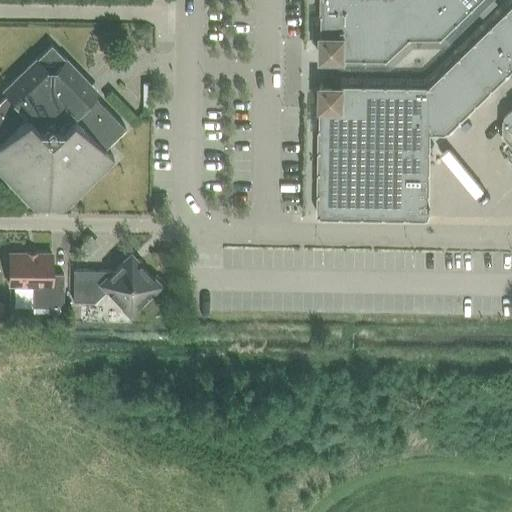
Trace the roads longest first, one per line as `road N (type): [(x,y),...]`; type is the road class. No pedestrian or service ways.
road 1 (track): [(317,511),(393,470),(511,476)]
road 2 (residential): [(186,228),(0,224)]
